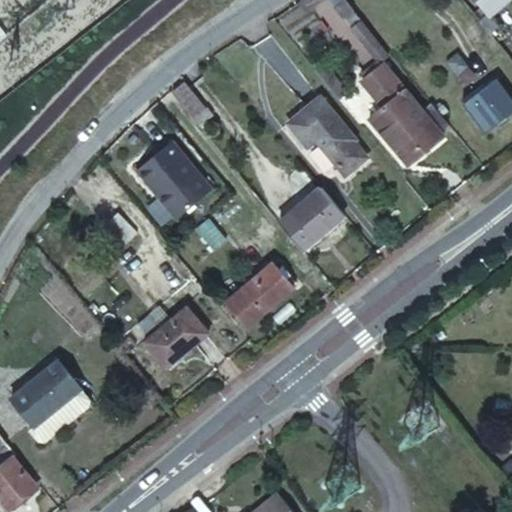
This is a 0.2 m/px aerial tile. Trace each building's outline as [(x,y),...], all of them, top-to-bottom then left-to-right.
[(0,27),(0,45),(8,39),(0,27)] [(360,60),(371,72),(383,63),(374,51),(360,60)] [(312,67),(322,79),(336,68),(326,57),(312,67)] [(336,68),(322,79),(324,81),(337,97),(355,83),(341,63),(336,68)] [(437,133),(414,104),(383,63),(371,72),(362,78),(384,106),(369,118),(408,166),(441,139),(437,133)] [(184,80),(172,90),(193,116),(205,106),(184,80)] [(511,103),(495,84),(463,109),(485,138),(511,115),(511,103)] [(324,94),(294,118),(312,141),(320,135),(337,153),(359,137),(324,94)] [(437,133),(447,125),(436,111),(425,97),(414,104),(437,133)] [(172,140),(138,169),(177,217),(212,189),(172,140)] [(317,187),(278,220),(283,226),(295,241),(301,249),(341,216),(322,193),(317,187)] [(118,211),(105,224),(125,245),(139,232),(118,211)] [(209,219),(196,229),(214,249),(226,239),(209,219)] [(257,274),(240,287),(261,315),(294,288),(273,260),(257,274)] [(294,288),(261,315),(257,318),(269,333),(302,306),(303,298),(294,288)] [(185,308),(143,341),(166,368),(206,334),(185,308)] [(88,387),(63,356),(23,388),(40,410),(47,420),(88,387)] [(40,410),(23,388),(13,396),(39,426),(47,420),(40,410)] [(12,461),(18,457),(2,438),(0,435),(0,453),(8,463),(12,461)] [(12,461),(8,463),(0,469),(0,494),(9,506),(34,488),(12,461)] [(283,511),(270,495),(250,511),(283,511)]
